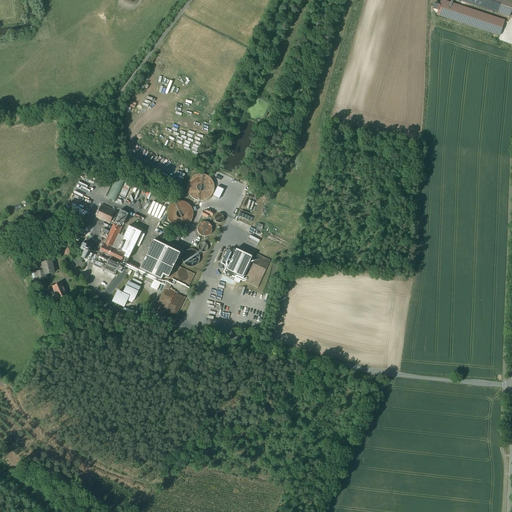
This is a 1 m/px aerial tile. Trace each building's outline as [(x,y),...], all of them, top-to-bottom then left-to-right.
[(504,28),(507,19),(444,0),(442,0),(442,3),(437,5),(436,8),(440,9),(438,15),(459,21),(461,21),(461,18),(464,19),(464,18),(468,16),(469,18),(470,18),(499,26),(500,30),(501,28),(502,30),(502,29),(504,28)] [(501,0),(462,0),(462,1),(498,13),(501,0)] [(511,7),(511,0),(510,0),(501,0),(498,13),(509,17),(511,7)] [(200,175),(195,176),(191,179),(189,184),(188,189),(189,194),(193,198),(197,200),(202,201),(207,199),(211,196),(214,191),(214,186),(213,181),(209,178),(205,175),(200,175)] [(117,176),(107,198),(115,202),(125,180),(117,176)] [(125,199),(132,183),(127,181),(120,197),(125,199)] [(252,221),(253,216),(247,216),(244,213),(247,210),(249,211),(249,209),(253,210),(254,201),(249,200),(248,209),(244,206),(244,208),(240,213),(239,218),(242,218),(245,221),(246,221),(246,223),(250,224),(252,221)] [(193,219),(193,214),(192,209),(189,205),(185,202),(180,201),(175,202),(171,205),(168,209),(167,214),(168,219),(171,224),(176,226),(181,227),(186,226),(190,223),(193,219)] [(150,215),(160,219),(166,207),(163,206),(163,205),(156,202),(150,215)] [(115,211),(102,205),(101,207),(114,213),(115,211)] [(101,207),(96,217),(110,223),(115,213),(114,213),(101,207)] [(206,210),(205,212),(204,211),(202,215),(207,217),(209,214),(212,216),(214,212),(208,209),(207,211),(206,210)] [(127,216),(119,212),(115,221),(123,225),(127,216)] [(224,220),(224,218),(224,217),(223,215),(221,214),(219,214),(217,214),(216,215),(215,217),(215,219),(215,220),(216,222),(218,223),(219,223),(221,223),(223,222),(224,220)] [(205,220),(203,220),(203,222),(202,222),(200,223),(199,224),(199,225),(197,225),(196,226),(198,227),(198,228),(198,230),(198,231),(198,233),(197,234),(198,235),(199,234),(201,235),(202,236),(204,236),(205,236),(205,238),(207,238),(206,236),(208,236),(209,235),(210,234),(211,233),(212,234),(213,232),(212,231),(212,230),(212,229),(212,228),(212,227),(211,226),(213,225),(212,223),(210,224),(210,223),(208,223),(208,222),(206,222),(205,222),(205,220)] [(262,237),(264,224),(259,223),(258,228),(254,227),(252,235),(262,237)] [(114,224),(104,244),(104,243),(93,266),(115,276),(117,270),(122,272),(124,267),(119,266),(121,262),(126,264),(129,259),(124,256),(125,253),(117,250),(112,247),(122,227),(114,224)] [(142,232),(129,226),(117,250),(125,253),(124,256),(129,259),(142,232)] [(181,253),(154,240),(139,269),(143,271),(148,273),(161,280),(163,275),(168,278),(181,253)] [(201,243),(199,244),(198,244),(197,245),(198,246),(198,248),(199,250),(200,251),(202,252),(204,252),(205,252),(207,250),(208,249),(208,247),(208,245),(209,244),(208,242),(206,243),(204,243),(202,243),(201,243)] [(90,250),(86,248),(81,259),(85,261),(90,250)] [(251,255),(236,248),(227,269),(241,276),(251,255)] [(199,261),(200,258),(199,255),(197,252),(194,250),(191,249),(188,250),(185,252),(183,255),(182,258),(183,262),(185,264),(188,266),(191,267),(195,266),(197,264),(199,261)] [(83,263),(78,255),(72,258),(77,266),(83,263)] [(52,260),(43,262),(45,270),(35,272),(37,282),(47,279),(46,274),(54,273),(52,260)] [(161,284),(153,280),(155,278),(148,274),(145,281),(152,284),(150,287),(157,291),(161,284)] [(62,282),(52,287),(52,286),(45,289),(48,294),(54,291),(56,295),(55,295),(57,300),(58,299),(67,295),(62,282)] [(140,288),(128,282),(123,294),(128,297),(127,299),(132,302),(133,299),(134,299),(140,288)] [(169,289),(169,290),(165,288),(155,309),(175,318),(185,297),(175,293),(176,292),(169,289)] [(229,319),(231,314),(220,310),(218,315),(229,319)]
